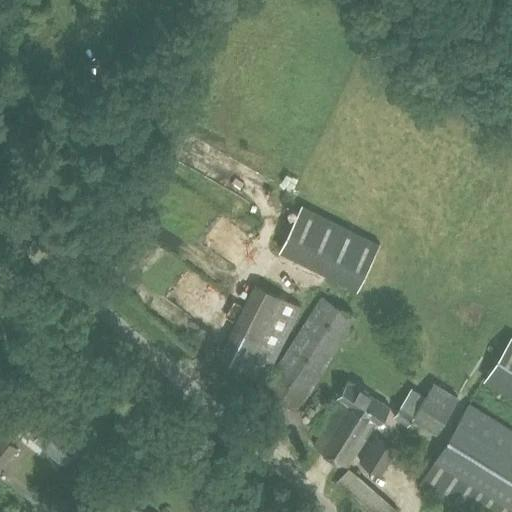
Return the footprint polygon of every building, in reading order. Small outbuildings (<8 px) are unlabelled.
[(490,62),(511,81),(511,58),(502,49),(490,62)] [(279,247),(357,286),(379,242),(300,203),(279,247)] [(284,252),(276,265),(287,271),(295,258),(284,252)] [(218,354),(265,378),(302,305),(254,281),(218,354)] [(261,388),(296,412),(357,317),(322,294),(261,388)] [(375,362),(385,346),(365,333),(355,349),(375,362)] [(511,336),(510,336),(485,377),(511,393),(511,336)] [(314,444),(348,465),(376,420),(380,422),(390,405),(348,379),(338,395),(342,398),(314,444)] [(412,418),(437,433),(459,395),(433,379),(416,409),(402,401),(393,416),(408,425),(412,418)] [(420,481),(470,511),(511,511),(511,427),(469,401),(420,481)] [(30,432),(62,460),(82,437),(50,409),(30,432)] [(0,434),(0,468),(19,446),(2,433),(0,434)] [(359,461),(382,474),(397,449),(374,436),(359,461)] [(0,473),(0,488),(9,497),(38,466),(22,451),(0,473)] [(337,480),(373,511),(394,511),(398,508),(349,466),(337,480)]
